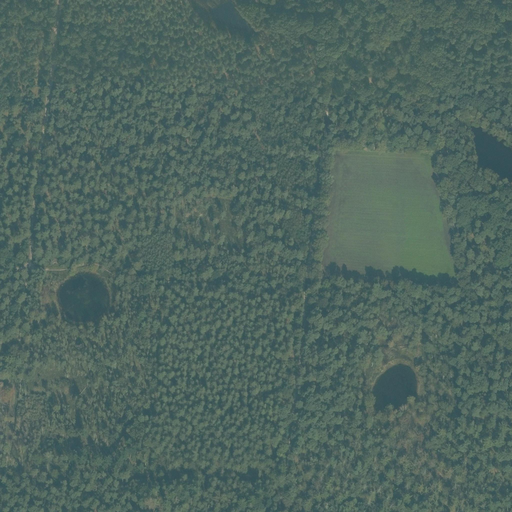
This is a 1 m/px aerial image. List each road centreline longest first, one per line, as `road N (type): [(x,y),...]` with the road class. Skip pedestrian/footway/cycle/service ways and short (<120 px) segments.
road 1 (track): [(28,268),(88,263),(171,282),(176,194),(193,159),(182,99),(261,40),(235,0)]
road 2 (track): [(291,429),(335,12)]
road 3 (track): [(511,230),(452,176),(407,0)]
road 4 (track): [(28,268),(0,511)]
road 5 (track): [(171,282),(146,511)]
road 6 (track): [(291,429),(417,444),(458,422)]
road 7 (track): [(39,166),(59,0)]
